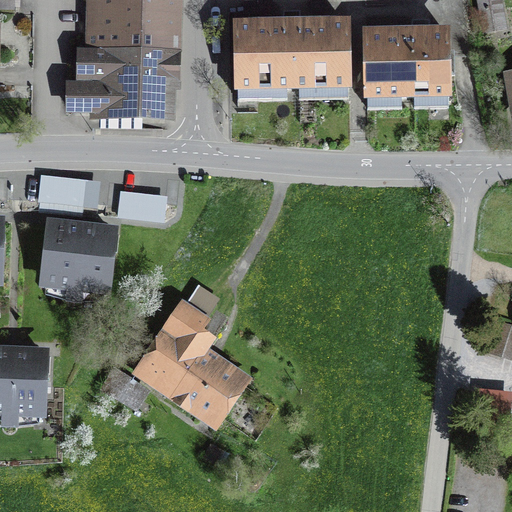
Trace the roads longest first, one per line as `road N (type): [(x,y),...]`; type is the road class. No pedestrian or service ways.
road 1 (unclassified): [(431,511),(471,168)]
road 2 (residential): [(195,153),(471,168)]
road 3 (unknown): [(471,168),(474,110),(455,0)]
road 4 (residential): [(199,0),(195,153)]
road 5 (residential): [(48,147),(195,153)]
road 6 (residential): [(48,147),(47,0)]
